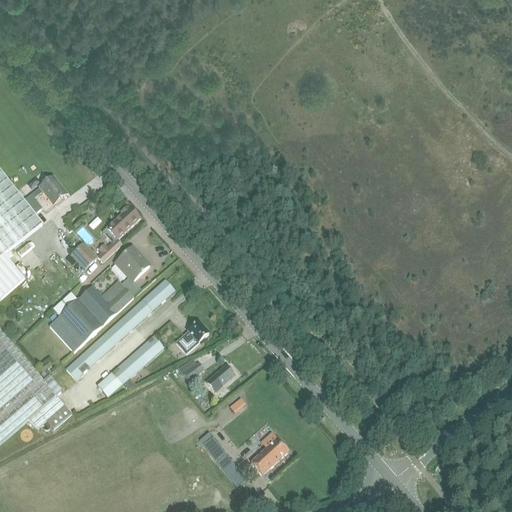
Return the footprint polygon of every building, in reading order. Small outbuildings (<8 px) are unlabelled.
[(0,304),(26,284),(5,257),(43,227),(0,171),(0,304)] [(53,179),(45,185),(40,190),(54,207),(67,197),(53,179)] [(36,216),(43,211),(32,197),(25,202),(36,216)] [(130,209),(129,210),(127,209),(122,214),(123,216),(103,234),(113,245),(97,260),(102,265),(122,247),(118,242),(140,221),(130,209)] [(72,256),(86,272),(98,260),(84,245),(72,256)] [(115,266),(129,280),(133,284),(149,269),(137,256),(138,254),(135,251),(133,252),(132,250),(115,266)] [(60,320),(50,330),(75,356),(135,301),(126,291),(133,284),(129,280),(122,287),(119,283),(101,299),(92,290),(78,303),(71,296),(53,313),(60,320)] [(143,303),(66,371),(76,383),(153,314),(176,294),(166,282),(143,303)] [(75,283),(68,290),(72,294),(79,287),(75,283)] [(189,334),(176,345),(186,356),(198,346),(199,345),(209,336),(202,329),(203,329),(202,329),(201,328),(201,327),(200,327),(199,325),(189,334)] [(154,338),(98,388),(108,400),(164,349),(154,338)] [(199,365),(184,376),(189,384),(205,373),(199,365)] [(226,368),(218,375),(213,380),(207,385),(216,395),(222,390),(235,378),(226,368)] [(5,425),(14,435),(27,423),(28,424),(37,435),(49,425),(56,432),(72,418),(73,417),(58,399),(64,394),(54,382),(5,425)] [(222,404),(228,412),(240,403),(234,395),(222,404)] [(217,463),(233,485),(242,477),(213,440),(204,448),(216,464),(217,463)] [(251,465),(256,470),(262,477),(289,454),(277,441),(251,465)]
